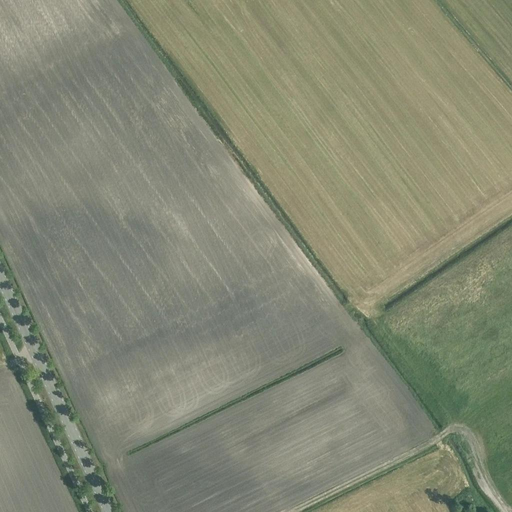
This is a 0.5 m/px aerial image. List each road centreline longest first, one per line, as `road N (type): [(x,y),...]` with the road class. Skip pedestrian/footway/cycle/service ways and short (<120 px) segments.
road 1 (track): [(293,511),(453,428),(467,436),(507,511)]
road 2 (primary): [(108,511),(0,276)]
